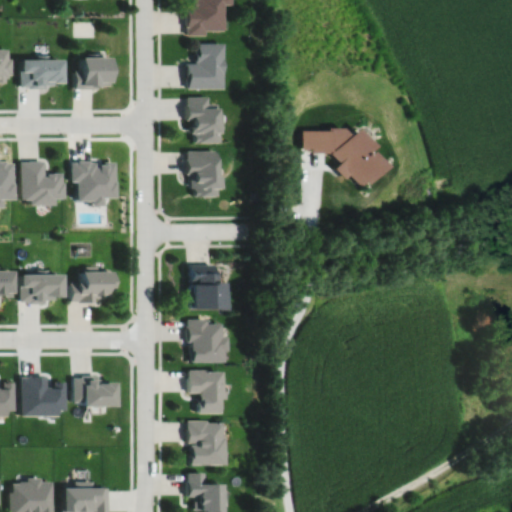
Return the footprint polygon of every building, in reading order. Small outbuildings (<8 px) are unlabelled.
[(186,0),(186,6),(180,6),(180,24),(181,24),(181,32),(199,32),(199,27),(218,27),(218,0),(186,0)] [(191,40),(191,48),(189,48),(189,60),(191,60),(191,61),(180,61),(180,77),(181,77),(181,86),(218,86),(218,40),(191,40)] [(76,53),(76,68),(70,68),(70,86),(93,86),(93,83),(105,83),(105,53),(94,53),(94,51),(83,51),(83,53),(76,53)] [(15,56),(15,84),(23,84),(23,86),(40,86),(40,82),(48,82),(48,79),(56,79),(56,56),(43,56),(43,52),(32,52),(32,56),(15,56)] [(182,94),(182,102),(180,102),(180,117),(186,117),(186,122),(184,122),(184,130),(189,130),(189,131),(188,131),(188,139),(215,139),(215,119),(217,119),(217,111),(212,111),(212,101),(203,101),(203,94),(182,94)] [(297,127),(297,146),(300,146),(300,147),(308,147),(308,150),(326,150),(335,160),(330,165),(340,176),(345,172),(356,183),(361,179),(364,181),(383,162),(366,145),(369,142),(351,125),(345,131),(338,125),(323,125),(323,127),(297,127)] [(182,148),(182,156),(180,156),(180,172),(184,172),(184,186),(187,186),(187,193),(211,193),(210,185),(215,185),(215,173),(211,173),(210,148),(182,148)] [(65,160),(65,179),(71,179),(71,198),(86,198),(86,203),(97,203),(97,195),(109,195),(109,159),(98,159),(98,162),(93,162),(93,165),(90,165),(90,160),(83,160),(83,158),(72,158),(72,160),(65,160)] [(15,159),(14,196),(23,196),(23,202),(48,202),(48,196),(58,196),(58,180),(56,180),(56,170),(47,170),(47,171),(40,171),(40,174),(38,174),(38,159),(22,159),(15,159)] [(249,190),(249,199),(257,199),(257,190),(249,190)] [(183,263),(183,280),(186,280),(186,282),(184,282),(184,290),(180,290),(180,298),(184,298),(184,306),(213,306),(213,308),(221,308),(221,293),(217,293),(217,280),(212,280),(212,278),(208,278),(208,273),(207,273),(207,263),(183,263)] [(66,281),(66,300),(74,300),(74,301),(90,301),(90,296),(107,296),(107,288),(107,283),(108,283),(108,269),(94,270),(94,265),(82,265),(82,270),(77,270),(77,281),(66,281)] [(0,294),(8,295),(8,289),(7,289),(7,268),(0,268),(0,294)] [(15,272),(15,300),(24,299),(24,302),(40,302),(40,298),(49,298),(49,295),(56,295),(56,272),(44,272),(43,268),(32,268),(32,272),(15,272)] [(497,292),(461,292),(461,312),(497,312),(497,292)] [(181,317),(181,324),(180,324),(180,341),(184,340),(184,342),(183,342),(183,353),(184,353),(184,360),(217,360),(217,349),(221,349),(221,335),(215,335),(215,322),(201,322),(201,317),(181,317)] [(507,356),(486,356),(486,381),(507,381),(507,356)] [(182,368),(182,376),(181,376),(181,391),(193,391),(193,393),(191,393),(191,402),(190,402),(190,412),(212,412),(212,398),(219,398),(219,390),(216,390),(216,370),(199,370),(199,368),(182,368)] [(15,375),(15,415),(51,415),(51,410),(59,410),(58,381),(48,381),(48,386),(40,386),(40,374),(23,374),(23,375),(15,375)] [(68,376),(68,401),(76,401),(76,406),(108,405),(108,381),(101,381),(101,378),(92,378),(92,374),(75,374),(75,376),(68,376)] [(0,415),(2,415),(2,409),(9,409),(9,381),(0,381),(0,415)] [(182,416),(182,438),(189,438),(189,441),(185,441),(185,460),(221,460),(220,431),(218,432),(217,418),(202,418),(202,416),(182,416)] [(183,468),(183,477),(182,477),(182,493),(190,493),(189,507),(198,507),(198,511),(217,511),(217,477),(200,477),(200,469),(183,468)] [(5,491),(5,511),(48,511),(48,481),(37,481),(37,477),(23,477),(23,481),(15,481),(15,482),(7,482),(7,491),(5,491)] [(58,488),(58,510),(58,511),(103,511),(103,487),(88,487),(88,480),(71,480),(71,488),(58,488)]
